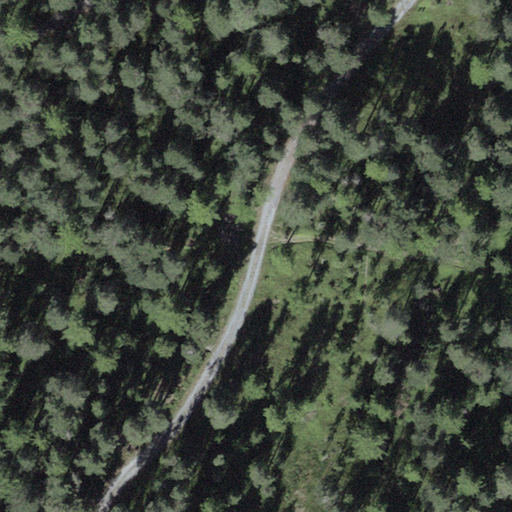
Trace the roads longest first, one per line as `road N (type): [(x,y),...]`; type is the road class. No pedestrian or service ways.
road 1 (track): [(443,0),(400,77),(286,209),(263,310),(116,511)]
road 2 (track): [(0,89),(148,34),(202,0)]
